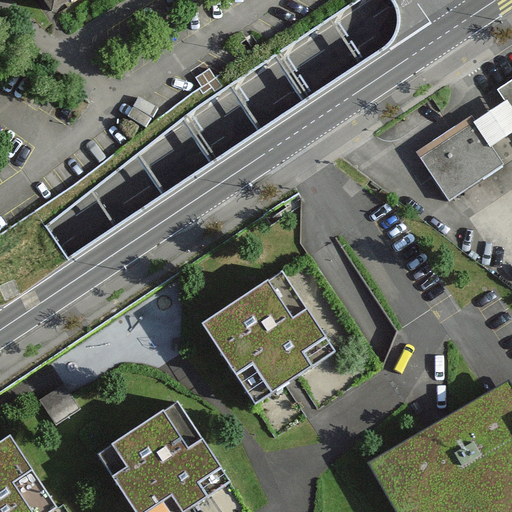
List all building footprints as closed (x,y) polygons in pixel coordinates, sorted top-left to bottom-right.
[(53,0),(63,14),(84,0),(53,0)] [(511,81),(497,92),(511,114),(511,81)] [(511,106),(509,102),(475,124),(491,149),(511,135),(511,106)] [(504,166),(475,123),(419,160),(448,203),(504,166)] [(332,356),(285,279),(204,328),(252,406),(332,356)] [(511,511),(511,381),(510,378),(367,460),(397,511),(511,511)] [(72,397),(64,386),(40,402),(57,427),(81,411),(72,397)] [(177,408),(98,459),(132,511),(193,511),(230,488),(177,408)] [(0,511),(54,511),(12,443),(0,450),(0,511)]
